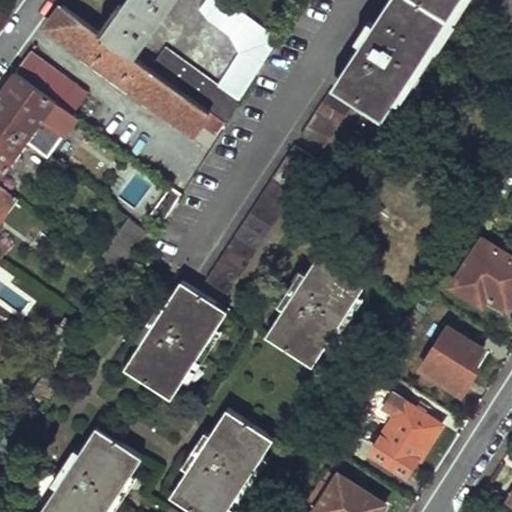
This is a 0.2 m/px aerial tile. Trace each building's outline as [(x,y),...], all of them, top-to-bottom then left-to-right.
[(127,0),(104,32),(136,56),(175,0),(127,0)] [(223,86),(167,45),(151,67),(226,122),(279,38),(226,0),(208,0),(202,9),(213,23),(231,35),(244,56),(223,86)] [(457,0),(388,0),(340,76),(388,107),(457,0)] [(104,32),(65,3),(49,25),(198,134),(205,123),(218,133),(226,122),(151,67),(136,56),(104,32)] [(33,49),(17,70),(75,113),(90,91),(33,49)] [(4,89),(0,94),(0,118),(28,140),(36,146),(51,157),(58,147),(43,137),(42,139),(34,133),(46,116),(68,133),(80,116),(75,113),(17,70),(4,89)] [(352,102),(329,86),(300,130),(323,145),(352,102)] [(0,178),(28,140),(0,118),(0,178)] [(316,156),(294,142),(206,277),(228,291),(316,156)] [(51,157),(36,146),(29,155),(43,167),(51,157)] [(108,189),(132,209),(153,184),(128,164),(108,189)] [(0,182),(0,223),(19,197),(0,182)] [(153,236),(130,219),(101,258),(124,275),(153,236)] [(511,253),(484,236),(453,284),(486,304),(492,296),(511,308),(511,307),(511,253)] [(374,274),(325,243),(302,280),(297,277),(287,293),(293,297),(270,333),(318,363),(374,274)] [(175,398),(232,307),(185,277),(161,314),(155,311),(146,326),(152,329),(127,367),(175,398)] [(419,323),(408,316),(399,332),(409,338),(419,323)] [(484,347),(448,326),(422,367),(461,393),(473,374),(478,366),(474,364),(484,347)] [(58,383),(45,374),(33,391),(45,400),(58,383)] [(442,423),(405,399),(372,450),(409,476),(427,447),(442,423)] [(227,511),(276,435),(229,406),(207,442),(201,438),(190,455),(197,459),(175,494),(203,511),(227,511)] [(110,511),(146,453),(100,425),(78,462),(71,458),(61,475),(67,478),(46,511),(110,511)] [(377,511),(385,501),(339,471),(314,509),(318,511),(377,511)]
